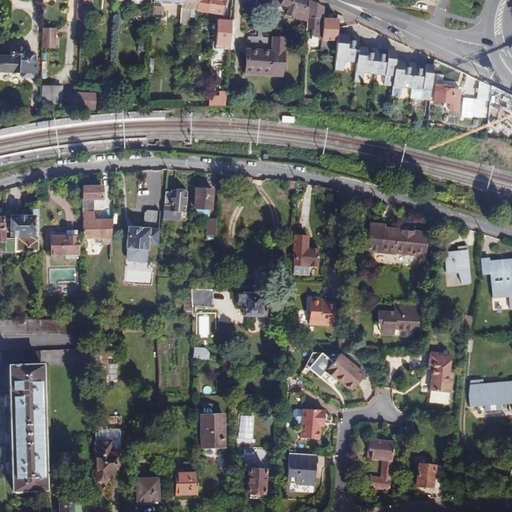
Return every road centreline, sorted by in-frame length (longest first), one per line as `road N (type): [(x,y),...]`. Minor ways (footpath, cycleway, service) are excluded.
road 1 (residential): [(0,183),(101,165),(226,167),(334,182),(511,235)]
road 2 (unclassified): [(336,0),(511,82)]
road 3 (unclassified): [(497,37),(435,31),(336,0)]
road 4 (residential): [(397,417),(346,415),(338,511)]
